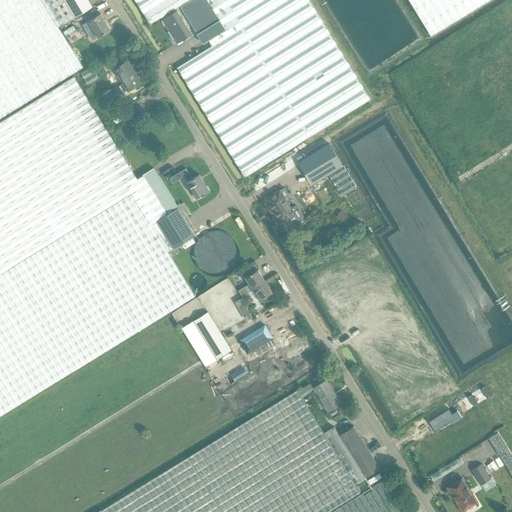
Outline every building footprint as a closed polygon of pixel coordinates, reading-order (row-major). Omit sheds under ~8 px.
[(0,0),(0,118),(83,68),(58,28),(92,7),(87,0),(0,0)] [(244,177),(372,101),(309,0),(134,0),(150,25),(180,6),(197,34),(203,43),(209,39),(212,45),(177,68),(244,177)] [(408,0),(430,36),(488,0),(408,0)] [(177,44),(191,35),(176,11),(162,20),(177,44)] [(98,37),(109,31),(100,14),(81,25),(84,30),(91,26),(98,37)] [(123,84),(118,87),(122,94),(127,91),(128,91),(141,83),(127,61),(114,69),(123,84)] [(74,76),(0,121),(0,415),(77,368),(99,355),(172,310),(194,297),(193,296),(167,252),(169,251),(172,249),(178,245),(179,247),(181,246),(196,237),(194,234),(185,219),(178,208),(167,214),(143,175),(137,179),(74,76)] [(110,108),(118,103),(110,90),(102,95),(110,108)] [(106,106),(100,95),(94,99),(100,109),(106,106)] [(125,128),(118,133),(124,144),(132,140),(125,128)] [(327,174),(342,165),(328,143),(297,162),(310,184),(327,174)] [(356,188),(342,165),(327,174),(341,197),(356,188)] [(154,168),(143,175),(167,214),(178,208),(154,168)] [(197,199),(209,193),(199,175),(192,179),(186,169),(169,178),(172,183),(184,176),(197,199)] [(279,191),(284,198),(288,196),(284,188),(279,191)] [(266,199),(280,222),(287,219),(290,224),(302,216),(296,206),(291,209),(284,198),(279,191),(266,199)] [(336,218),(344,224),(349,217),(341,211),(336,218)] [(196,266),(200,272),(206,275),(212,277),(218,278),(225,276),(231,272),(236,267),(238,260),(239,252),(236,243),(230,236),(223,232),(213,232),(207,233),(199,239),(195,245),(193,251),(193,259),(196,266)] [(192,239),(182,245),(184,249),(195,243),(192,239)] [(249,284),(238,291),(242,296),(265,282),(265,281),(257,270),(251,274),(245,278),(249,284)] [(259,301),(272,293),(265,282),(242,296),(245,302),(256,295),(259,301)] [(243,303),(237,307),(245,321),(252,317),(246,308),(248,307),(246,304),(244,305),(243,303)] [(183,327),(181,328),(201,360),(203,363),(205,366),(205,365),(216,358),(217,358),(229,350),(230,350),(207,312),(183,327)] [(248,353),(250,352),(272,338),(265,325),(240,341),(248,353)] [(334,408),(340,404),(326,381),(313,389),(327,412),(328,412),(330,415),(336,411),(334,408)] [(301,389),(297,391),(300,395),(304,393),(309,390),(306,386),(301,389)] [(297,390),(98,511),(328,511),(360,493),(355,484),(365,477),(379,469),(353,427),(339,435),(334,427),(323,433),(300,395),(297,391),(297,390)] [(448,409),(428,421),(434,431),(450,422),(454,419),(451,414),(448,409)] [(456,411),(451,414),(454,419),(450,422),(452,426),(462,420),(456,411)] [(511,457),(497,434),(488,439),(511,477),(511,457)] [(460,459),(430,477),(433,483),(463,465),(460,459)] [(481,464),(471,470),(480,485),(490,479),(481,464)] [(462,511),(476,502),(461,479),(447,488),(462,511)] [(495,487),(490,479),(480,485),(485,493),(495,487)] [(403,511),(384,481),(373,488),(374,489),(363,496),(362,494),(333,511),(403,511)]
